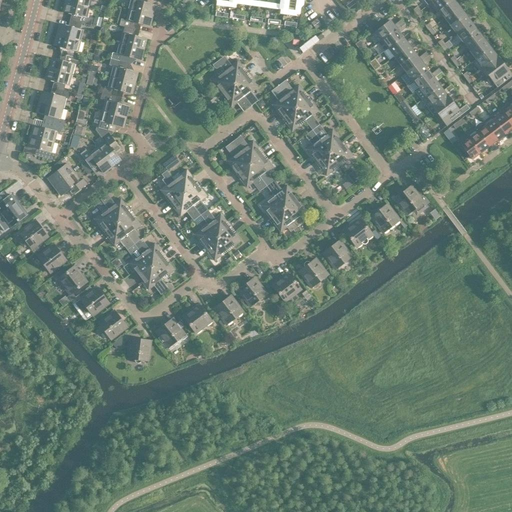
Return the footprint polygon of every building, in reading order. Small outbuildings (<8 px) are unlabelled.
[(131,0),(129,10),(150,16),(153,6),(146,4),(146,0),(131,0)] [(284,10),(295,12),(296,1),(300,1),(299,0),(285,0),(284,6),(284,10)] [(348,9),(357,2),(355,0),(353,0),(345,6),(348,9)] [(435,12),(438,10),(451,0),(434,0),(431,2),(429,4),(435,12)] [(453,0),(451,0),(438,10),(444,19),(459,7),(453,0)] [(88,8),(66,2),(63,13),(71,15),(69,20),(75,22),(76,16),(86,19),(88,8)] [(465,15),(459,7),(444,19),(450,27),(465,15)] [(119,26),(127,28),(134,29),(133,30),(139,31),(140,25),(147,27),(150,16),(129,10),(126,21),(121,19),(119,26)] [(450,27),(456,35),(471,23),(465,15),(450,27)] [(315,29),(321,25),(316,19),(311,23),(315,29)] [(68,27),(60,25),(57,35),(80,41),(82,30),(79,30),(81,23),(75,22),(69,20),(68,27)] [(390,21),(374,32),(371,34),(378,43),(404,23),(401,20),(393,25),(390,21)] [(473,22),(471,23),(456,35),(462,43),(479,30),(473,22)] [(384,51),(387,49),(402,37),(399,33),(406,27),(404,23),(378,43),(384,51)] [(126,34),(123,33),(120,44),(141,50),(144,39),(137,37),(139,31),(133,30),(134,29),(127,28),(126,34)] [(462,43),(469,51),(485,39),(479,30),(462,43)] [(80,41),(57,35),(54,46),(62,48),(60,55),(72,58),(74,51),(77,52),(80,41)] [(387,49),(393,57),(416,39),(413,36),(406,42),(402,37),(387,49)] [(393,57),(399,65),(415,53),(411,49),(419,43),(416,39),(393,57)] [(469,51),(475,59),(490,48),(492,47),(485,39),(469,51)] [(139,60),(141,50),(120,44),(117,54),(112,53),(111,59),(130,64),(132,59),(139,60)] [(478,70),(479,69),(496,56),(490,48),(475,59),(472,62),(478,70)] [(418,58),(415,53),(399,65),(406,73),(428,56),(426,52),(418,58)] [(59,60),(51,58),(48,69),(71,75),(74,64),(76,65),(80,60),(72,58),(60,55),(59,60)] [(428,56),(406,73),(412,81),(427,70),(423,65),(431,59),(428,56)] [(486,77),(488,76),(503,64),(496,56),(479,69),(486,77)] [(233,84),(245,75),(240,69),(242,68),(237,61),(230,66),(226,60),(224,61),(221,58),(216,62),(220,66),(224,72),(233,84)] [(375,58),(370,63),(376,70),(381,66),(375,58)] [(111,78),(132,83),(135,72),(128,70),(130,64),(111,59),(109,65),(114,66),(111,78)] [(511,76),(503,64),(488,76),(494,84),(504,76),(507,80),(511,76)] [(68,86),(71,75),(48,69),(46,80),(53,82),(51,88),(63,91),(65,85),(68,86)] [(427,70),(412,81),(418,89),(441,72),(438,69),(430,74),(427,70)] [(215,88),(217,87),(222,93),(233,84),(224,72),(218,77),(217,76),(210,81),(215,88)] [(420,101),(439,86),(436,82),(444,76),(441,72),(418,89),(414,93),(420,101)] [(252,80),(250,82),(245,75),(233,84),(250,106),(257,101),(255,102),(253,99),(254,98),(250,92),(257,87),(252,80)] [(129,95),(132,83),(111,78),(108,89),(105,88),(102,93),(121,98),(123,93),(129,95)] [(283,82),(278,86),(295,108),(306,99),(301,93),(303,92),(298,85),(291,90),(287,85),(286,86),(283,82)] [(399,91),(393,83),(387,87),(393,96),(397,92),(398,92),(399,91)] [(245,111),(250,106),(233,84),(222,93),(226,100),(225,101),(230,108),(237,103),(240,107),(241,106),(245,111)] [(426,109),(430,106),(453,88),(450,85),(443,91),(439,86),(420,101),(426,109)] [(278,111),(283,117),(295,108),(278,86),(272,90),(275,94),(274,95),(278,100),(271,105),(276,112),(278,111)] [(40,103),(62,109),(65,98),(68,99),(71,93),(63,91),(51,88),(50,94),(42,92),(40,103)] [(437,114),(452,103),(448,98),(456,92),(453,88),(430,106),(426,109),(433,117),(437,114)] [(476,94),(478,97),(480,100),(486,95),(482,89),(476,94)] [(119,105),(121,98),(102,93),(100,99),(105,101),(102,111),(124,117),(127,106),(119,105)] [(312,130),(317,126),(314,122),(315,121),(311,116),(318,111),(313,104),(311,105),(306,99),(295,108),(304,120),(312,130)] [(404,100),(399,104),(405,112),(410,109),(404,100)] [(59,119),(62,109),(40,103),(37,114),(44,116),(43,122),(63,127),(63,120),(59,119)] [(452,103),(437,114),(446,126),(469,109),(465,105),(458,110),(452,103)] [(511,128),(511,111),(509,107),(507,104),(498,110),(511,128)] [(304,120),(295,108),(283,117),(288,123),(286,125),(291,131),(298,126),(297,125),(304,120)] [(410,109),(405,112),(412,120),(416,117),(410,109)] [(490,116),(493,120),(504,135),(511,128),(498,110),(490,116)] [(121,128),(124,117),(102,111),(101,114),(99,122),(94,121),(93,127),(112,132),(114,126),(121,128)] [(504,135),(493,120),(490,116),(482,123),(485,126),(496,141),(497,142),(505,136),(504,135)] [(63,127),(43,122),(41,127),(34,126),(31,136),(53,142),(56,132),(59,133),(63,127)] [(315,135),(319,141),(329,153),(340,144),(336,137),(337,136),(332,129),(325,134),(321,130),(320,131),(317,126),(312,130),(315,135)] [(485,126),(476,132),(488,147),(496,141),(485,126)] [(466,135),(468,138),(480,153),(488,147),(476,132),(474,129),(466,135)] [(317,162),(329,153),(319,141),(315,135),(312,130),(306,134),(310,139),(308,140),(312,145),(305,150),(310,156),(312,155),(317,162)] [(97,148),(111,166),(119,160),(115,154),(120,150),(108,134),(108,135),(104,140),(106,142),(97,148)] [(50,153),(53,142),(31,136),(28,147),(35,149),(34,156),(54,161),(54,160),(54,154),(50,153)] [(232,142),(249,164),(261,155),(256,149),(257,148),(252,141),(246,145),(242,141),(240,142),(237,138),(232,142)] [(468,138),(462,143),(460,145),(471,160),(480,153),(468,138)] [(232,167),(237,173),(249,164),(232,142),(227,146),(230,150),(228,151),(232,156),(226,161),(231,168),(232,167)] [(345,161),(352,156),(347,149),(345,150),(340,144),(329,153),(338,165),(344,160),(345,161)] [(102,173),(111,166),(97,148),(89,154),(86,151),(80,155),(86,163),(92,171),(97,167),(102,173)] [(338,165),(329,153),(317,162),(322,168),(320,169),(325,176),(332,171),(331,169),(338,165)] [(261,155),(249,164),(258,176),(266,186),(266,187),(271,183),(268,178),(269,178),(265,173),(272,167),(267,160),(266,162),(261,155)] [(162,164),(167,171),(173,167),(168,159),(162,164)] [(54,173),(48,178),(55,187),(73,173),(66,164),(63,166),(62,164),(59,161),(50,168),(54,173)] [(87,174),(92,171),(86,163),(81,166),(87,174)] [(266,186),(258,176),(249,164),(237,173),(242,180),(241,181),(246,188),(253,182),(256,187),(257,187),(260,191),(266,186)] [(180,176),(174,181),(183,193),(195,184),(190,178),(191,177),(186,170),(179,175),(180,176)] [(171,202),(183,193),(174,181),(165,171),(161,175),(164,179),(162,180),(166,185),(159,190),(165,197),(166,196),(171,202)] [(352,172),(347,175),(353,183),(358,180),(352,172)] [(67,191),(71,196),(88,183),(83,179),(80,181),(73,173),(55,187),(61,196),(67,191)] [(349,180),(342,185),(345,190),(353,184),(349,180)] [(200,215),(205,211),(202,207),(203,206),(200,201),(206,196),(201,189),(199,191),(197,187),(200,185),(198,182),(195,184),(183,193),(200,215)] [(266,187),(274,197),(283,209),(295,200),(290,193),(291,192),(286,185),(280,190),(276,185),(274,186),(271,183),(266,187)] [(410,186),(394,199),(406,215),(412,210),(414,212),(419,213),(426,207),(425,206),(429,203),(421,193),(418,196),(410,186)] [(200,215),(183,193),(171,202),(176,209),(174,210),(180,217),(186,212),(191,218),(192,217),(194,220),(200,215)] [(10,195),(0,202),(0,217),(1,217),(9,228),(26,215),(10,195)] [(103,204),(108,210),(117,222),(129,213),(124,207),(125,206),(120,199),(113,204),(109,199),(107,200),(105,197),(100,200),(103,204)] [(266,211),(271,218),(283,209),(274,197),(268,202),(266,200),(260,206),(265,213),(266,211)] [(295,200),(283,209),(300,231),(304,228),(301,224),(303,222),(300,217),(306,212),(301,205),(300,206),(295,200)] [(386,204),(370,217),(382,233),(398,221),(404,229),(407,226),(401,218),(399,221),(386,204)] [(300,231),(283,209),(271,218),(276,224),(274,225),(280,232),(286,227),(290,232),(292,230),(296,234),(300,231)] [(105,231),(117,222),(108,210),(101,215),(100,214),(93,219),(99,226),(100,225),(105,231)] [(217,238),(229,229),(224,222),(225,221),(220,214),(213,219),(209,214),(208,215),(205,211),(200,215),(208,226),(217,238)] [(133,220),(129,213),(117,222),(134,244),(139,241),(135,237),(137,236),(133,231),(140,225),(135,218),(133,220)] [(365,244),(366,244),(366,243),(367,242),(367,241),(373,236),(375,240),(379,237),(374,231),(371,233),(359,219),(343,231),(355,247),(361,243),(362,244),(363,244),(364,244),(365,244)] [(27,244),(31,249),(32,248),(35,246),(47,237),(35,220),(15,236),(22,246),(24,246),(27,244)] [(117,222),(105,231),(110,238),(108,239),(113,246),(120,241),(124,247),(126,246),(128,249),(134,244),(117,222)] [(200,240),(205,247),(217,238),(208,226),(201,231),(200,229),(193,235),(199,241),(200,240)] [(229,229),(217,238),(227,251),(240,241),(235,234),(233,235),(229,229)] [(148,247),(155,242),(150,236),(143,241),(148,247)] [(208,254),(214,261),(227,251),(217,238),(205,247),(210,253),(208,254)] [(134,244),(151,267),(162,258),(158,251),(159,250),(154,243),(147,249),(143,244),(142,245),(139,241),(134,244)] [(351,257),(339,241),(322,253),(335,270),(351,257)] [(53,244),(37,257),(49,273),(65,261),(53,244)] [(134,269),(139,276),(151,267),(134,244),(128,249),(130,252),(129,253),(133,259),(127,264),(132,270),(134,269)] [(242,256),(239,252),(233,256),(236,260),(242,256)] [(228,266),(234,261),(231,257),(225,262),(228,266)] [(167,264),(162,258),(151,267),(161,280),(174,270),(169,263),(167,264)] [(304,263),(304,267),(298,271),(311,288),(327,275),(315,259),(309,263),(304,263)] [(71,294),(86,283),(73,266),(57,279),(70,295),(65,298),(68,302),(74,297),(71,294)] [(151,267),(139,276),(144,282),(142,283),(147,290),(154,285),(159,291),(160,290),(162,293),(168,289),(165,286),(161,280),(151,267)] [(300,289),(288,273),(271,286),(284,302),(300,289)] [(237,290),(250,307),(266,294),(254,278),(237,290)] [(77,302),(75,304),(87,319),(108,303),(96,287),(89,292),(87,288),(77,295),(80,299),(79,299),(79,300),(77,302)] [(230,296),(213,309),(226,325),(242,312),(230,296)] [(182,317),(195,333),(211,321),(199,305),(182,317)] [(114,311),(97,323),(110,340),(126,327),(114,311)] [(184,335),(172,319),(155,331),(168,348),(173,343),(178,344),(179,339),(184,335)] [(129,338),(127,359),(134,360),(137,363),(141,361),(147,361),(150,341),(129,338)] [(116,349),(122,344),(119,340),(112,345),(116,349)]
